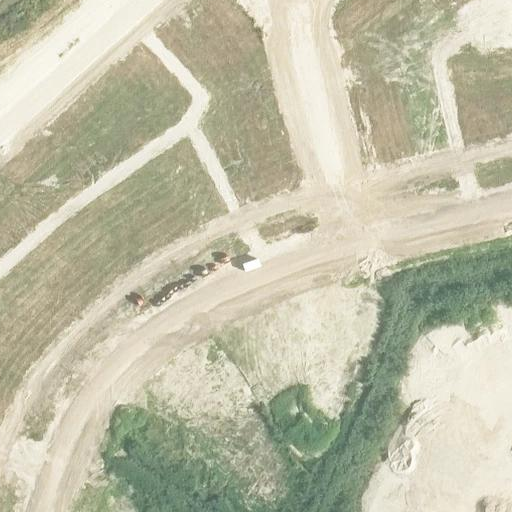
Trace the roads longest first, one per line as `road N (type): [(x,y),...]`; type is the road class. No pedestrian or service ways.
road 1 (residential): [(60,476),(107,389),(154,350),(231,299),(349,252)]
road 2 (residential): [(281,21),(349,252)]
road 3 (residential): [(145,0),(0,130)]
road 4 (residential): [(349,252),(511,214)]
